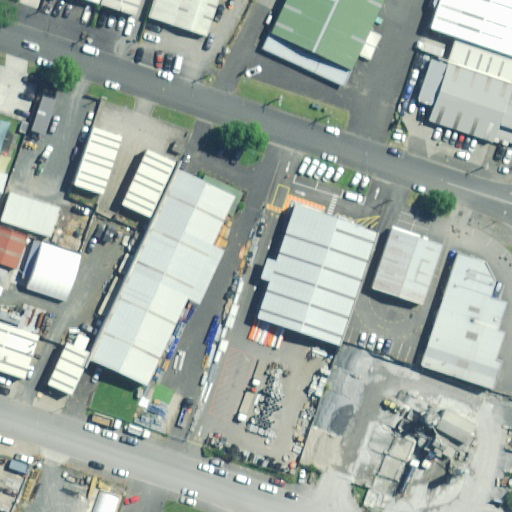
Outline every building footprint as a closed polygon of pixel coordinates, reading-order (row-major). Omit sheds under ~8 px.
[(102,0),(100,6),(137,18),(142,0),(102,0)] [(156,0),(151,18),(208,38),(220,0),(156,0)] [(384,0),(287,0),(273,31),(353,68),(384,0)] [(511,0),(441,0),(432,26),(458,36),(511,53),(511,0)] [(353,68),(273,31),(265,47),(344,85),(353,68)] [(511,53),(458,36),(450,62),(432,57),(419,99),(433,104),(427,122),(496,144),(498,138),(511,142),(511,53)] [(56,100),(44,96),(32,131),(45,135),(56,100)] [(0,152),(10,125),(0,121),(0,152)] [(95,126),(76,183),(105,192),(123,136),(95,126)] [(176,161),(148,148),(123,203),(151,215),(176,161)] [(204,180),(180,169),(91,358),(149,385),(190,298),(201,303),(227,249),(214,243),(228,212),(233,214),(244,192),(206,174),(204,180)] [(0,199),(8,174),(0,171),(0,199)] [(61,208),(13,192),(3,220),(52,236),(61,208)] [(379,231),(297,204),(278,260),(269,257),(262,277),(271,280),(259,316),(342,343),(379,231)] [(28,235),(0,225),(0,261),(17,267),(28,235)] [(445,244),(394,227),(375,286),(425,303),(445,244)] [(488,260),(460,251),(424,364),(495,388),(504,360),(498,358),(507,331),(501,329),(510,301),(493,296),(498,280),(488,260)] [(40,335),(0,321),(0,368),(26,377),(40,335)] [(91,352),(68,341),(50,382),(73,393),(91,352)] [(473,426),(444,410),(434,428),(463,444),(473,426)] [(466,483),(442,476),(437,494),(461,501),(466,483)]
